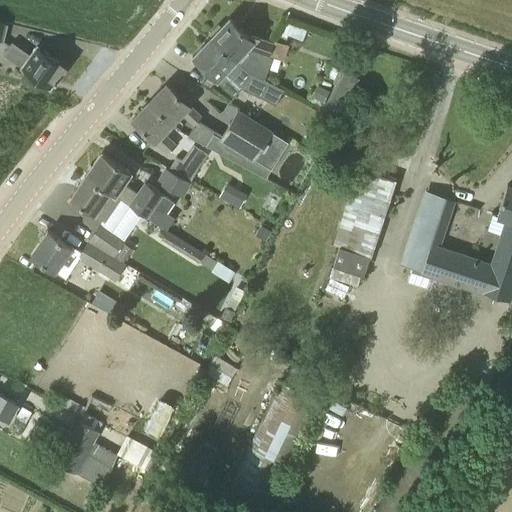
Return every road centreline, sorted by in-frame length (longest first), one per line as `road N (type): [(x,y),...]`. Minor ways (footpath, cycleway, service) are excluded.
road 1 (tertiary): [(0,229),(183,0)]
road 2 (tertiary): [(511,67),(313,0)]
